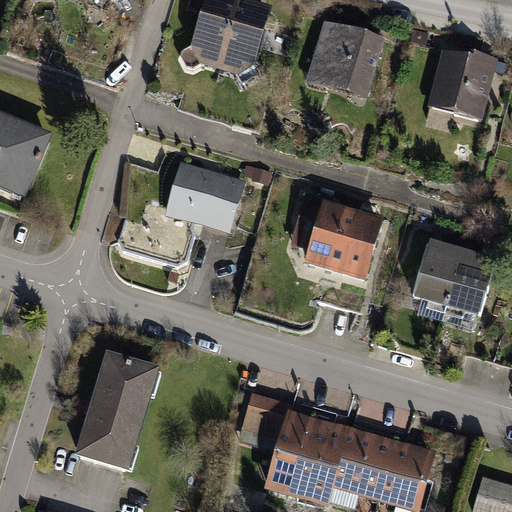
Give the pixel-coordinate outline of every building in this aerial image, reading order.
[(280,9),(251,0),(211,0),(196,48),(205,67),(242,77),(260,68),(280,9)] [(388,43),(327,25),(310,82),(372,100),(388,43)] [(501,67),(445,54),(432,109),(487,123),(501,67)] [(59,136),(0,113),(0,191),(33,204),(59,136)] [(250,186),(184,168),(169,221),(235,239),(250,186)] [(390,225),(309,201),(296,249),(316,255),(312,267),(373,285),(390,225)] [(502,263),(437,245),(422,301),(487,319),(502,263)] [(161,372),(102,355),(70,467),(129,483),(161,372)] [(297,407),(255,395),(243,434),(283,445),(269,493),(332,511),(338,490),(414,511),(426,511),(443,455),(295,413),(297,407)] [(511,511),(511,489),(487,482),(478,511),(511,511)]
